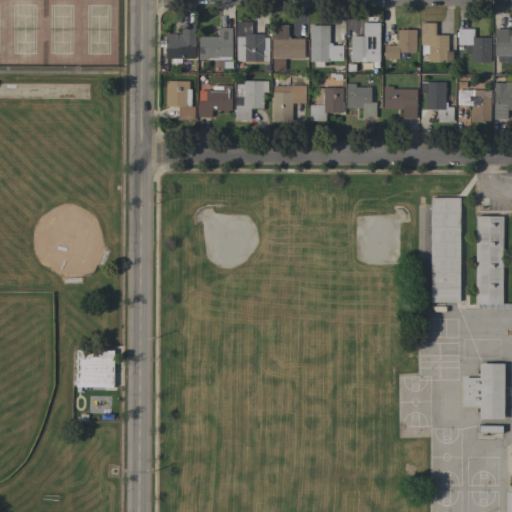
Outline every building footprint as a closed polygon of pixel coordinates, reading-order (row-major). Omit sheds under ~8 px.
[(236,22),(251,22),(251,34),(263,34),(263,37),(268,37),(268,61),(244,61),(244,60),(236,60),(236,22)] [(379,55),(378,55),(378,61),(373,61),(350,61),(350,36),(362,36),(363,22),(379,22),(379,55)] [(420,23),(435,23),(435,35),(447,35),(447,51),(452,51),(452,62),(427,62),(427,53),(421,53),(421,44),(419,44),(420,23)] [(165,58),(165,34),(180,34),(180,24),(194,24),(194,59),(165,58)] [(284,58),(284,70),(272,70),(272,58),(271,58),(271,40),(270,40),(270,25),(287,25),(287,36),(289,36),(289,38),(303,38),(303,59),(284,58)] [(309,25),(329,25),(328,43),(331,43),(331,45),(342,45),(342,60),(327,60),(327,62),(323,61),(323,67),(314,67),(314,61),(309,61),(309,25)] [(231,57),(207,56),(207,59),(198,59),(198,36),(218,36),(218,27),(231,28),(231,57)] [(490,62),(470,62),(470,54),(464,54),(464,45),(457,45),(457,28),(473,29),(473,37),(490,37),(490,62)] [(494,28),(507,29),(511,29),(511,56),(493,56),(494,28)] [(415,30),(415,52),(398,52),(398,59),(383,59),(383,45),(394,45),(394,42),(396,42),(396,29),(415,30)] [(165,80),(188,81),(188,89),(191,89),(191,106),(194,106),(193,120),(177,119),(177,106),(164,106),(165,80)] [(239,90),(243,90),(243,81),(267,81),(267,92),(262,92),(262,108),(250,108),(249,120),(234,120),(234,105),(239,105),(239,90)] [(444,82),(444,107),(452,107),(452,121),(437,121),(437,109),(424,109),(424,93),(420,93),(420,82),(444,82)] [(511,83),(511,110),(506,110),(506,119),(493,119),(493,82),(504,83),(511,83)] [(346,83),(355,83),(355,87),(370,87),(370,102),(375,102),(375,118),(361,118),(361,108),(345,108),(346,83)] [(230,110),(215,110),(215,106),(211,106),(211,117),(197,117),(197,101),(204,101),(205,90),(212,90),(212,86),(221,86),(221,85),(231,85),(230,110)] [(271,92),(272,92),(272,86),(289,86),(289,85),(305,85),(304,103),(291,102),(291,120),(271,120),(271,92)] [(416,89),(415,119),(402,119),(402,109),(382,109),(382,86),(392,86),(392,89),(416,89)] [(342,105),(342,112),(325,112),(325,120),(308,120),(308,104),(314,104),(314,88),(322,88),(342,88),(342,105)] [(489,90),(489,121),(470,121),(470,106),(468,106),(468,105),(456,105),(456,90),(489,90)] [(429,198),(459,198),(459,302),(429,302),(429,198)] [(511,511),(505,511),(505,492),(509,492),(509,488),(511,488),(511,476),(509,476),(509,448),(511,448),(511,308),(476,308),(477,304),(474,304),(474,216),(502,216),(501,303),(511,303),(511,511)] [(112,387),(80,386),(80,392),(76,392),(76,386),(75,386),(75,349),(113,350),(112,387)] [(502,419),(478,419),(478,405),(462,405),(462,377),(478,377),(478,363),(503,363),(502,419)] [(501,425),(501,433),(476,433),(476,425),(501,425)]
